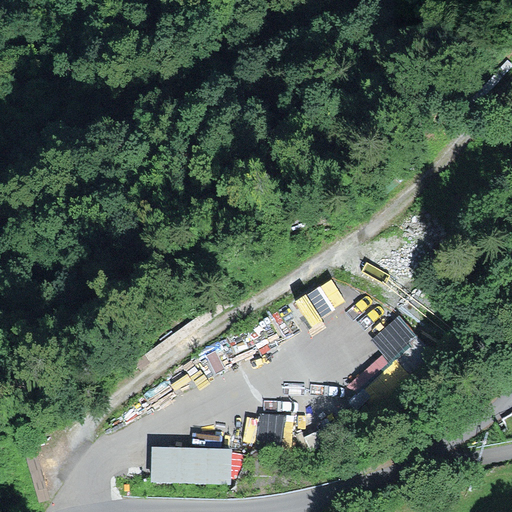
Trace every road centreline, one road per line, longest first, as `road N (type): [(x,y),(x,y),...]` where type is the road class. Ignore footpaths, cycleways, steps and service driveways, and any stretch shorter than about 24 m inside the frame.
road 1 (track): [(511,83),(445,159),(74,441),(55,511)]
road 2 (unclassified): [(122,511),(273,509),(511,450)]
